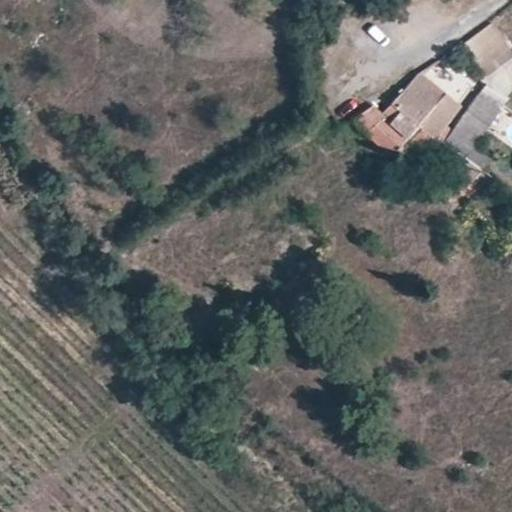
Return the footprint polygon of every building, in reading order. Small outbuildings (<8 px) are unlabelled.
[(511,46),(493,20),(462,44),(486,77),(511,58),(511,46)] [(421,72),(410,86),(435,106),(420,124),(423,127),(449,92),(421,72)] [(395,105),(420,124),(435,106),(410,86),(395,105)] [(440,139),(465,105),(449,92),(423,127),(440,139)] [(468,159),(501,111),(478,95),(446,143),(468,159)] [(420,124),(395,105),(387,115),(376,107),(352,122),(391,159),(397,154),(405,159),(400,165),(409,172),(426,156),(457,173),(469,160),(468,159),(446,143),(440,139),(423,127),(420,124)] [(468,186),(482,170),(469,160),(457,173),(455,175),(468,186)] [(187,245),(177,231),(151,246),(161,263),(187,245)]
